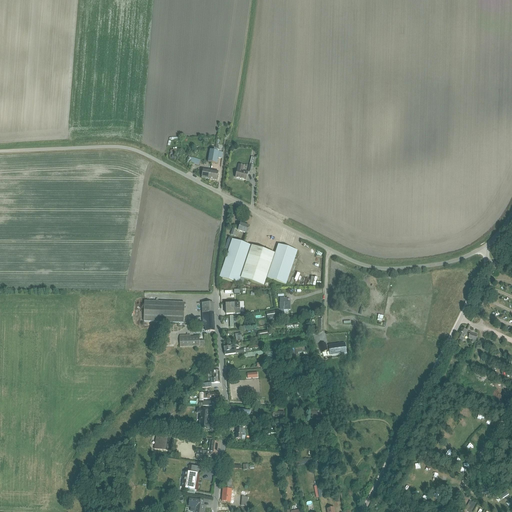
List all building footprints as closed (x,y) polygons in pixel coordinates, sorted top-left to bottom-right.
[(214,151),(212,163),(217,164),(218,158),(221,159),(222,153),(214,151)] [(192,158),(191,162),(190,163),(198,166),(200,161),(192,158)] [(246,181),(247,176),(248,173),(243,172),(244,166),(239,165),(237,171),(235,178),(246,181)] [(209,179),(210,171),(203,169),(201,178),(209,179)] [(218,172),(210,171),(209,179),(217,181),(218,172)] [(234,227),(231,235),(234,236),(236,230),(247,234),(249,227),(240,224),(239,229),(234,227)] [(278,245),(275,254),(256,248),(228,239),(225,249),(229,250),(219,278),(243,286),(244,280),(264,287),(267,278),(286,285),(297,251),(278,245)] [(291,310),(291,301),(288,301),(288,298),(280,298),(280,302),(280,310),(284,310),(284,313),(288,313),(288,310),(291,310)] [(184,303),(144,302),(144,326),(148,327),(148,322),(165,323),(184,324),(184,303)] [(202,304),(202,314),(213,313),(213,303),(202,304)] [(226,315),(240,314),(240,304),(226,305),(226,315)] [(205,332),(215,331),(213,313),(202,314),(203,328),(205,328),(205,332)] [(457,339),(462,341),(463,342),(471,326),(469,326),(466,331),(462,329),(457,339)] [(475,344),(478,336),(470,333),(469,339),(473,340),(472,343),(475,344)] [(199,337),(179,337),(180,348),(199,347),(204,347),(204,341),(199,342),(199,337)] [(324,344),(319,346),(321,350),(322,353),(327,351),(330,350),(330,355),(346,353),(344,343),(329,346),(325,346),(324,344)] [(225,356),(251,352),(251,349),(259,348),(259,346),(248,347),(248,349),(235,350),(235,347),(231,347),(224,348),(225,356)] [(301,347),(289,349),(290,353),(294,352),(295,355),(298,355),(298,353),(302,353),(306,352),(308,351),(307,347),(305,347),(301,347)] [(270,365),(274,364),(273,352),(265,353),(266,360),(270,360),(270,365)] [(210,384),(220,383),(219,371),(217,371),(216,371),(217,371),(215,372),(215,369),(212,370),(213,379),(210,379),(210,384)] [(199,429),(211,430),(211,423),(209,423),(210,411),(199,410),(199,409),(197,409),(196,414),(200,414),(199,429)] [(235,439),(245,440),(245,436),(242,436),(243,430),(236,429),(235,439)] [(171,439),(156,437),(154,450),(169,453),(170,444),(171,439)] [(206,455),(217,456),(219,440),(212,440),(210,440),(209,448),(208,448),(207,451),(203,451),(203,450),(196,449),(196,459),(206,460),(206,455)] [(182,488),(197,491),(198,489),(197,489),(198,487),(197,486),(198,482),(199,482),(199,481),(199,480),(199,479),(200,475),(199,475),(200,468),(189,466),(188,472),(185,472),(182,488)] [(228,466),(225,466),(223,489),(222,501),(231,502),(232,490),(231,489),(231,480),(227,480),(228,466)] [(507,492),(499,497),(501,500),(509,495),(507,492)] [(203,511),(204,507),(205,507),(203,506),(204,501),(190,499),(188,507),(191,508),(190,511),(203,511)] [(473,502),(468,511),(471,511),(476,504),(473,502)]
